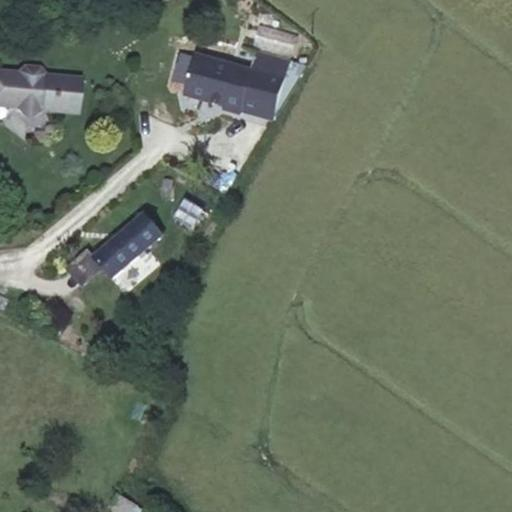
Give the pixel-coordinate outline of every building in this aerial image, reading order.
[(256,70),(198,54),(187,95),(216,103),(217,100),(228,103),(226,109),(244,113),(256,70)] [(0,101),(4,102),(4,107),(16,108),(27,117),(41,111),(78,115),(81,79),(44,76),(45,74),(40,68),(24,67),(19,72),(18,73),(0,71),(0,101)] [(0,106),(0,114),(8,115),(16,108),(4,107),(0,106)] [(189,199),(178,217),(196,228),(208,209),(189,199)] [(166,234),(149,214),(101,256),(118,276),(166,234)] [(93,247),(69,269),(85,287),(109,266),(101,256),(93,247)] [(111,511),(148,511),(117,494),(108,510),(111,511)]
